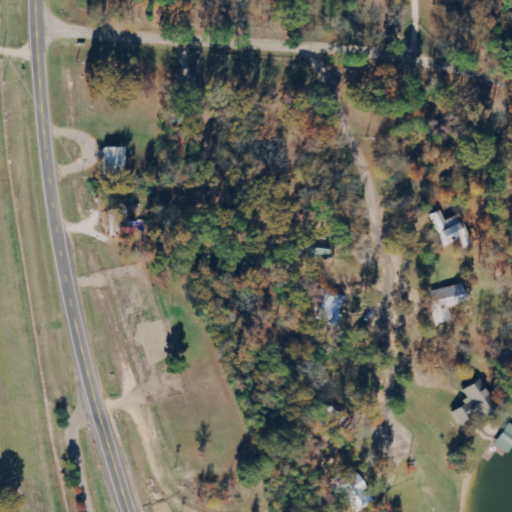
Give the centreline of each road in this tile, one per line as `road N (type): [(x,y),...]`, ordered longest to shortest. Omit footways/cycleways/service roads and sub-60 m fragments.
road 1 (tertiary): [(114,511),(52,222),(39,134),(35,0)]
road 2 (residential): [(91,411),(55,426),(70,511)]
